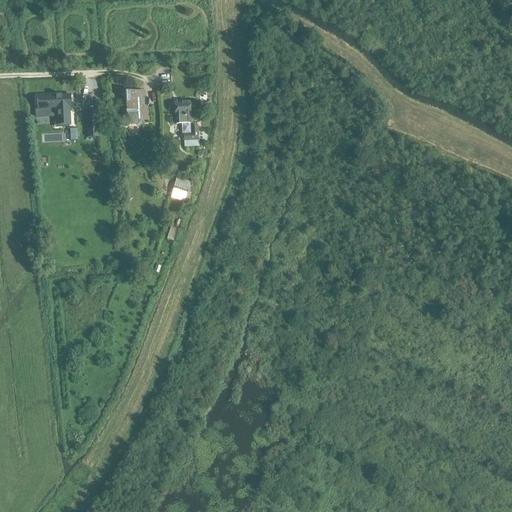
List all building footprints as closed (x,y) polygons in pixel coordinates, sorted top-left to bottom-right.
[(76,91),(41,91),(41,105),(59,105),(60,118),(76,116),(76,91)] [(137,102),(137,91),(122,91),(123,113),(121,114),(120,120),(145,119),(145,115),(144,102),(137,102)] [(192,125),(192,114),(191,101),(175,102),(176,115),(177,115),(177,124),(182,123),(183,134),(184,134),(185,147),(201,146),(200,125),(192,125)] [(86,110),(88,138),(100,137),(98,109),(86,110)] [(71,129),(71,141),(79,141),(78,129),(71,129)] [(190,200),(193,186),(190,185),(191,181),(177,177),(171,197),(186,201),(186,199),(190,200)] [(173,240),(177,228),(171,226),(167,238),(173,240)]
